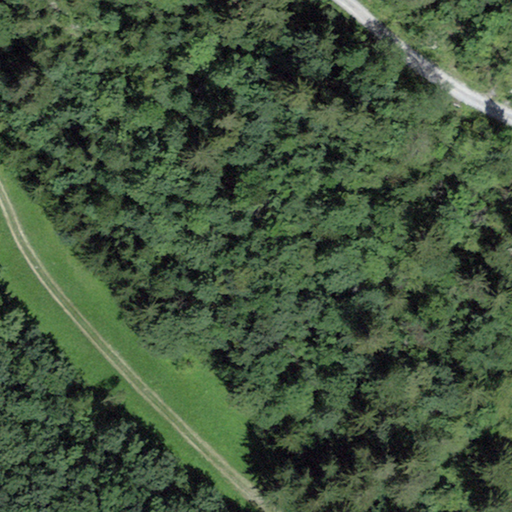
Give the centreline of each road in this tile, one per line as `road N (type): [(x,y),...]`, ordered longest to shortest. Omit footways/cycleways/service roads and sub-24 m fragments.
road 1 (track): [(275,511),(140,386),(36,271),(0,206)]
road 2 (track): [(511,119),(425,67),(345,0)]
